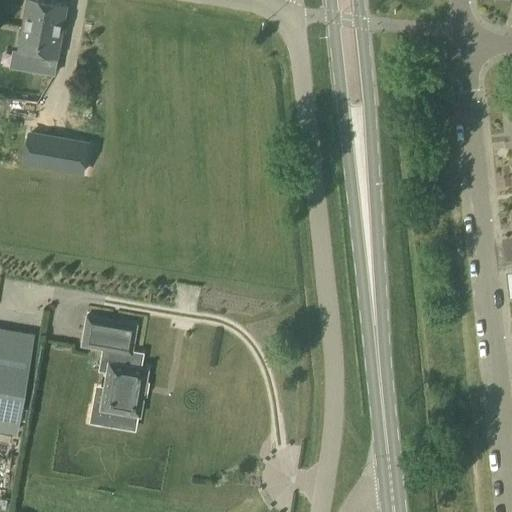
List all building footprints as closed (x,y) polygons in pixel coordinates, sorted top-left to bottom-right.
[(21,53),(18,70),(55,77),(68,6),(34,0),(27,0),(18,52),(21,53)] [(8,93),(40,97),(43,76),(10,72),(8,93)] [(89,142),(28,131),(22,164),(83,175),(89,142)] [(132,351),(137,323),(85,314),(79,346),(108,351),(98,410),(114,413),(113,422),(131,425),(133,417),(139,418),(148,368),(140,367),(142,353),(132,351)] [(0,430),(14,433),(32,334),(0,328),(0,430)]
